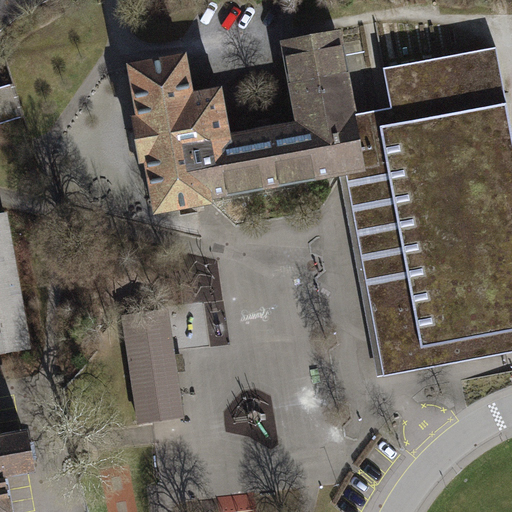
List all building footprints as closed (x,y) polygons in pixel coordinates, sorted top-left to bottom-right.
[(457,363),(511,352),(511,131),(497,48),(383,69),(391,109),(352,116),(338,36),(285,46),(300,127),(229,140),(220,91),(192,96),(185,57),(129,67),(138,119),(133,120),(141,163),(146,162),(155,214),(211,204),(210,197),(362,169),(386,301),(370,304),(383,377),(428,369),(424,349),(454,344),(457,363)] [(12,85),(0,88),(0,123),(22,117),(12,85)] [(4,216),(0,216),(0,351),(28,347),(4,216)] [(166,309),(124,315),(140,425),(182,418),(166,309)] [(0,511),(10,511),(3,475),(32,470),(25,434),(0,438),(0,511)]
